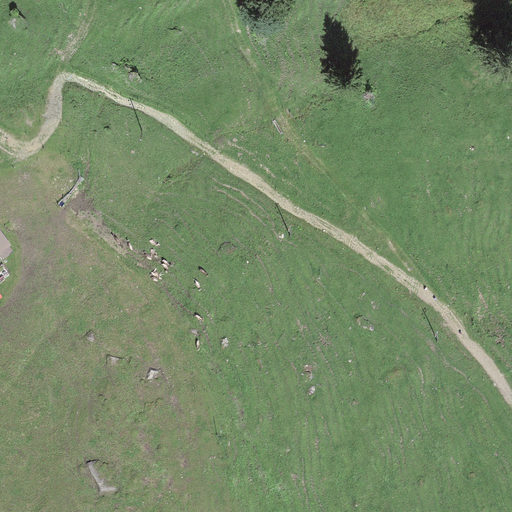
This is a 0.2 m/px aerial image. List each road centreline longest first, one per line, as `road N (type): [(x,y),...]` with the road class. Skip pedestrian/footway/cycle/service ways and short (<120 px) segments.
road 1 (track): [(0,138),(23,147),(41,141),(64,66),(189,132),(425,289)]
road 2 (track): [(425,289),(386,233),(282,119),(227,0)]
road 3 (track): [(511,396),(425,289)]
